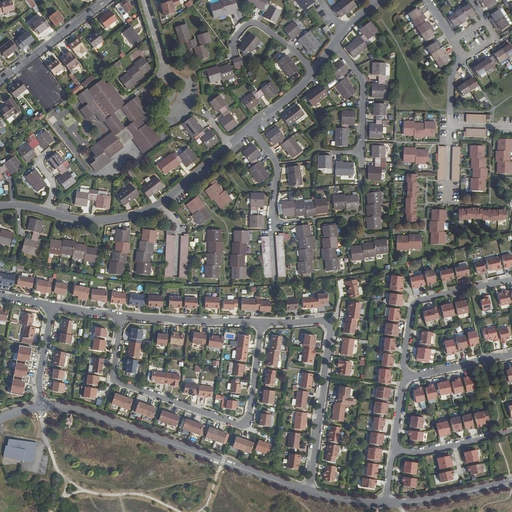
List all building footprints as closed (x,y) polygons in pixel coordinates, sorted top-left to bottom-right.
[(20,7),(18,5),(15,0),(12,0),(10,2),(13,5),(11,6),(17,15),(22,10),(20,7)] [(126,12),(132,7),(126,0),(122,0),(115,6),(122,16),(126,13),(126,12)] [(179,0),(166,0),(160,2),(164,15),(174,12),(172,4),(180,2),(179,0)] [(234,9),(231,0),(220,0),(222,2),(211,6),(214,16),(229,12),(229,13),(235,11),(234,9)] [(263,9),(266,3),(267,0),(248,0),(254,3),(253,4),(257,6),(257,7),(262,10),(263,9)] [(296,0),(304,10),(315,2),(313,0),(296,0)] [(352,8),(356,5),(352,0),(343,0),(339,4),(334,8),(341,16),(345,13),(346,13),(349,11),(349,10),(352,8)] [(489,8),(497,3),(495,0),(480,0),(485,8),(488,6),(489,8)] [(281,11),(266,3),(263,9),(266,11),(268,11),(265,17),(275,22),(281,11)] [(449,17),(453,24),(454,24),(456,23),(458,26),(466,20),(465,17),(469,15),(471,17),(476,14),(469,4),(449,17)] [(415,8),(407,13),(425,41),(433,36),(432,33),(434,32),(429,22),(426,24),(423,19),(426,18),(419,8),(416,10),(415,8)] [(509,25),(499,9),(492,13),(491,14),(493,17),(491,19),(497,28),(499,27),(501,30),(509,25)] [(110,11),(99,19),(106,28),(117,19),(110,11)] [(58,13),(57,12),(53,14),(53,13),(51,15),(52,16),(49,18),(55,26),(63,20),(61,16),(62,15),(60,13),(58,13)] [(41,17),(31,25),(37,34),(48,26),(41,17)] [(300,39),(305,35),(295,21),(284,28),(291,38),(296,34),(297,36),(300,39)] [(354,57),(368,46),(364,42),(378,32),(370,22),(361,29),(364,34),(360,37),(360,36),(355,40),(355,41),(352,44),(352,45),(347,49),(354,57)] [(182,25),(176,27),(180,42),(184,41),(185,42),(187,41),(189,49),(195,47),(198,59),(202,58),(203,59),(209,57),(205,44),(211,42),(209,33),(205,34),(205,33),(198,35),(201,45),(197,46),(195,39),(192,40),(187,25),(183,26),(182,25)] [(130,27),(122,33),(132,46),(140,40),(130,27)] [(19,39),(16,41),(22,49),(34,40),(28,31),(18,38),(19,39)] [(309,31),(305,35),(300,39),(299,39),(303,44),(304,44),(306,47),(307,46),(312,52),(320,46),(309,31)] [(93,48),(103,41),(96,32),(87,39),(93,48)] [(260,41),(251,33),(248,37),(249,38),(246,40),(239,48),(247,55),(252,50),(260,41)] [(78,38),(69,45),(75,54),(79,51),(82,54),(87,50),(78,38)] [(11,40),(0,48),(0,49),(6,57),(17,49),(11,40)] [(437,41),(427,47),(440,68),(441,67),(443,70),(447,67),(448,66),(447,63),(448,63),(447,60),(449,59),(443,49),(440,51),(438,47),(440,45),(437,41)] [(495,54),(499,62),(511,54),(511,45),(511,44),(508,45),(506,43),(496,50),(498,52),(495,54)] [(65,53),(59,58),(72,75),(82,68),(70,52),(66,55),(65,53)] [(287,55),(278,61),(282,66),(281,67),(289,77),(299,69),(296,65),(295,66),(293,63),(294,63),(291,59),(290,59),(287,55)] [(148,68),(150,67),(143,57),(135,63),(136,65),(143,74),(149,70),(148,68)] [(473,68),(478,76),(494,65),(490,58),(486,60),(484,57),(475,63),(476,66),(473,68)] [(57,60),(47,67),(55,76),(64,70),(57,60)] [(340,60),(330,68),(340,82),(345,78),(342,74),(347,70),(340,60)] [(385,85),(385,75),(386,63),(373,63),(372,75),(378,75),(378,85),(372,85),(372,97),(384,97),(385,85)] [(143,74),(136,65),(127,71),(129,72),(135,80),(137,79),(138,80),(144,75),(143,74)] [(234,77),(231,65),(228,67),(227,65),(219,68),(222,79),(223,81),(234,77)] [(211,83),(222,79),(219,68),(218,66),(210,69),(210,70),(207,71),(211,83)] [(135,80),(129,72),(120,79),(128,89),(134,85),(133,83),(136,82),(135,80)] [(92,76),(80,85),(82,87),(82,88),(94,79),(92,76)] [(335,85),(346,99),(355,93),(351,87),(352,87),(349,83),(350,82),(346,77),(345,78),(340,82),(335,85)] [(460,92),(462,95),(478,85),(473,77),(470,79),(468,77),(459,83),(460,85),(457,87),(460,92)] [(138,118),(139,117),(141,116),(129,101),(125,104),(124,106),(120,102),(122,101),(122,100),(109,83),(106,84),(102,79),(87,90),(94,99),(92,100),(107,119),(103,121),(112,132),(97,143),(108,158),(123,146),(123,145),(132,139),(143,153),(160,140),(147,123),(145,124),(144,125),(138,118)] [(8,89),(14,98),(26,89),(20,80),(8,89)] [(67,93),(70,97),(75,94),(74,93),(79,89),(80,90),(82,88),(82,87),(80,85),(76,80),(73,82),(76,87),(67,93)] [(266,94),(270,98),(279,91),(271,81),(258,91),(262,97),(265,95),(266,94)] [(312,105),(327,94),(321,85),(312,91),(312,92),(310,93),(309,93),(305,96),(312,105)] [(262,97),(258,91),(253,94),(252,93),(243,99),(249,108),(254,104),(255,105),(259,102),(258,100),(262,97)] [(222,113),(227,110),(224,106),(226,104),(219,95),(210,101),(214,106),(214,107),(217,111),(219,110),(222,113)] [(20,111),(10,98),(5,102),(5,101),(0,104),(0,111),(6,119),(14,113),(15,114),(20,111)] [(290,109),(282,115),(289,124),(304,113),(297,104),(293,107),(293,108),(291,110),(290,109)] [(369,137),(382,137),(382,124),(387,124),(387,121),(382,121),(383,116),(385,115),(386,104),(375,104),(375,109),(373,109),(373,115),(376,115),(376,125),(369,125),(369,137)] [(238,123),(227,110),(222,113),(224,117),(225,118),(220,121),(227,131),(238,123)] [(34,123),(46,114),(44,111),(32,120),(34,123)] [(335,145),(346,145),(346,139),(347,139),(347,134),(348,134),(349,128),(348,128),(348,123),(354,123),(354,111),(342,111),(341,128),(335,127),(335,145)] [(195,123),(191,117),(182,123),(193,138),(197,134),(203,130),(200,125),(198,125),(196,122),(195,123)] [(426,137),(435,137),(435,124),(424,123),(424,124),(414,124),(413,123),(402,123),(402,135),(406,136),(413,137),(413,138),(421,138),(421,137),(424,137),(423,136),(426,136),(426,137)] [(294,157),(302,150),(292,137),(287,140),(276,126),(266,134),(274,143),(279,140),(282,144),(281,144),(285,149),(286,149),(289,152),(290,152),(294,157)] [(40,143),(44,147),(54,140),(46,130),(36,137),(34,134),(29,137),(30,138),(37,146),(39,143),(40,143)] [(205,133),(203,130),(197,134),(208,148),(218,140),(211,131),(206,134),(205,133)] [(37,146),(30,138),(26,140),(28,143),(18,151),(26,161),(36,154),(32,149),(37,146)] [(499,140),(498,150),(500,150),(500,152),(498,152),(498,155),(496,155),(496,162),(498,162),(497,172),(499,172),(499,175),(511,175),(511,163),(509,163),(510,153),(511,153),(511,140),(499,140)] [(243,152),(253,165),(259,161),(256,157),(260,153),(253,144),(243,152)] [(438,178),(445,178),(446,145),(439,145),(438,178)] [(451,179),(459,179),(460,146),(452,145),(451,179)] [(482,149),(482,146),(471,145),(471,158),(472,158),(471,167),(473,168),(472,177),(471,177),(470,190),(482,190),(483,190),(483,188),(484,178),(485,178),(485,171),(483,171),(484,168),(483,168),(483,165),(484,165),(484,158),(483,158),(484,149),(482,149)] [(375,162),(381,162),(381,157),(384,157),(384,146),(373,146),(373,152),(372,152),(372,157),(375,157),(375,162)] [(189,148),(184,151),(178,156),(177,154),(173,156),(179,163),(183,160),(187,165),(196,158),(189,148)] [(414,166),(427,166),(427,155),(425,154),(425,153),(414,153),(414,152),(405,152),(405,153),(403,153),(403,164),(414,164),(414,166)] [(60,171),(65,167),(62,163),(64,162),(57,153),(48,159),(52,164),(51,165),(54,169),(57,167),(60,171)] [(179,164),(179,163),(173,156),(172,155),(171,154),(157,164),(164,173),(169,169),(170,170),(173,167),(174,168),(179,164)] [(330,161),(330,155),(318,155),(318,168),(335,168),(335,174),(352,174),(353,163),(346,163),(347,162),(342,162),(341,161),(335,161),(335,162),(330,161)] [(14,156),(1,166),(5,171),(9,168),(13,173),(22,166),(14,156)] [(259,161),(253,165),(249,169),(260,183),(268,176),(264,171),(265,170),(262,166),(263,166),(259,161)] [(381,179),(381,162),(375,162),(374,167),(368,167),(368,179),(381,179)] [(290,186),(302,184),(300,172),(299,165),(288,167),(289,173),(288,173),(289,177),(290,177),(290,180),(289,181),(290,186)] [(75,181),(65,167),(60,171),(62,174),(63,175),(58,179),(65,189),(75,181)] [(35,169),(25,176),(33,187),(33,186),(37,191),(46,185),(42,180),(43,180),(35,169)] [(163,186),(156,176),(146,184),(146,185),(141,189),(148,197),(152,193),(153,194),(156,191),(156,190),(158,188),(159,189),(163,186)] [(415,185),(415,176),(406,176),(405,189),(406,189),(406,195),(405,195),(404,221),(405,221),(405,225),(414,225),(415,216),(413,216),(414,200),(415,200),(416,185),(415,185)] [(214,199),(223,192),(216,182),(214,183),(212,181),(208,185),(209,187),(206,189),(208,192),(206,193),(212,200),(214,199)] [(139,194),(131,185),(121,192),(122,193),(116,196),(123,205),(128,201),(132,199),(131,198),(133,196),(134,197),(139,194)] [(92,200),(93,194),(94,189),(89,189),(88,193),(80,192),(76,191),(74,204),(86,206),(87,200),(92,200)] [(220,205),(222,207),(231,200),(224,191),(223,192),(214,199),(219,206),(220,205)] [(367,196),(368,205),(379,204),(381,203),(379,191),(368,193),(369,196),(367,196)] [(250,193),(250,210),(257,210),(257,205),(263,205),(263,193),(250,193)] [(110,196),(93,194),(92,200),(97,201),(96,207),(108,208),(110,196)] [(337,207),(337,209),(346,207),(344,196),(344,194),(332,196),(334,207),(337,207)] [(344,196),(346,207),(346,209),(354,208),(354,206),(358,206),(356,195),(344,196)] [(186,204),(193,214),(202,207),(204,206),(198,199),(197,200),(196,198),(186,204)] [(314,202),(316,213),(324,212),(324,210),(327,209),(326,199),(314,200),(314,202)] [(295,214),(294,202),(294,201),(281,202),(283,213),(286,213),(286,215),(295,214)] [(305,212),(304,203),(304,201),(294,202),(295,214),(295,215),(302,214),(302,213),(305,212)] [(316,213),(314,202),(304,203),(305,212),(306,214),(308,214),(309,216),(316,215),(316,213)] [(366,206),(367,214),(369,214),(370,217),(379,216),(381,215),(379,204),(368,205),(366,206)] [(199,224),(208,218),(207,215),(208,214),(202,207),(193,214),(192,215),(199,224)] [(432,244),(445,244),(445,231),(444,231),(444,221),(445,221),(446,209),(432,208),(432,217),(433,217),(433,221),(432,221),(432,224),(430,224),(430,231),(431,231),(431,240),(432,240),(432,244)] [(476,220),(502,221),(502,220),(505,220),(505,211),(496,210),(496,212),(481,211),(481,210),(466,209),(465,211),(458,211),(457,219),(470,220),(470,218),(476,219),(476,220)] [(257,210),(250,210),(250,227),(263,227),(263,215),(257,215),(257,210)] [(370,217),(368,217),(368,220),(366,220),(367,229),(381,228),(379,216),(370,217)] [(34,231),(33,236),(39,238),(44,221),(31,218),(28,229),(34,231)] [(307,227),(307,225),(295,226),(296,238),(298,238),(309,236),(309,227),(307,227)] [(324,238),(335,236),(336,236),(335,225),(324,226),(324,229),(322,229),(324,238)] [(115,241),(116,241),(128,242),(128,234),(127,233),(127,230),(116,229),(115,241)] [(141,241),(153,242),(155,242),(156,230),(145,229),(144,232),(142,232),(141,241)] [(207,242),(209,241),(220,242),(221,233),(219,233),(219,230),(208,229),(207,242)] [(0,235),(0,242),(10,245),(13,233),(2,230),(0,235)] [(164,276),(172,276),(174,235),(171,235),(170,230),(166,230),(164,276)] [(236,233),(234,233),(234,242),(246,242),(248,242),(247,230),(236,230),(236,233)] [(178,277),(186,277),(188,234),(183,233),(183,235),(180,235),(178,277)] [(279,236),(275,236),(278,278),(286,277),(283,233),(279,233),(279,236)] [(33,236),(32,239),(31,241),(25,239),(22,250),(35,254),(38,242),(42,243),(43,239),(39,238),(33,236)] [(309,236),(298,238),(300,249),(309,248),(311,248),(311,245),(312,245),(311,236),(309,236)] [(325,248),(334,247),(336,247),(335,236),(324,238),(322,238),(322,245),(324,245),(325,248)] [(409,249),(422,249),(422,237),(418,237),(418,236),(409,236),(409,237),(401,236),(401,237),(397,237),(396,250),(409,250),(409,249)] [(272,278),(269,237),(261,237),(264,279),(272,278)] [(385,239),(376,241),(376,242),(374,243),(374,244),(375,254),(387,253),(385,239)] [(60,254),(61,253),(63,241),(54,240),(54,241),(51,241),(49,252),(60,254)] [(61,253),(73,254),(74,245),(75,243),(71,243),(72,241),(63,240),(63,241),(61,253)] [(140,250),(150,252),(152,252),(153,242),(141,241),(140,240),(139,248),(141,248),(140,250)] [(116,241),(115,251),(125,252),(126,252),(127,250),(128,250),(129,243),(128,242),(116,241)] [(209,241),(209,253),(219,254),(220,254),(220,251),(222,251),(222,242),(220,242),(209,241)] [(246,242),(234,242),(232,242),(232,251),(234,251),(234,254),(244,254),(246,254),(246,242)] [(73,256),(85,258),(87,247),(86,247),(87,245),(78,243),(77,245),(74,245),(73,254),(73,256)] [(375,256),(375,254),(374,244),(370,244),(371,243),(362,244),(362,246),(363,257),(375,256)] [(363,259),(363,257),(362,246),(353,247),(353,248),(350,249),(351,260),(363,259)] [(96,262),(98,250),(95,250),(95,248),(87,247),(85,258),(84,260),(96,262)] [(322,259),(324,258),(336,257),(334,247),(325,248),(323,248),(323,252),(322,252),(322,259)] [(309,248),(300,249),(298,250),(299,262),(311,260),(312,260),(311,251),(310,251),(309,248)] [(138,261),(149,262),(150,252),(140,250),(140,251),(139,251),(138,253),(137,253),(136,261),(138,261)] [(113,251),(112,261),(123,262),(125,263),(126,256),(124,256),(125,252),(115,251),(113,251)] [(207,253),(207,266),(219,266),(220,266),(220,257),(219,257),(219,254),(209,253),(207,253)] [(234,254),(233,254),(232,257),(230,257),(231,266),(232,266),(244,266),(244,254),(234,254)] [(511,261),(510,254),(502,256),(504,268),(508,267),(508,266),(509,265),(511,264),(511,261)] [(497,268),(497,269),(501,268),(498,256),(490,258),(492,269),(495,269),(497,268)] [(324,258),(326,267),(327,267),(327,270),(339,269),(338,257),(336,257),(324,258)] [(311,260),(299,262),(298,262),(299,273),(310,272),(310,269),(312,269),(311,260)] [(109,273),(121,274),(121,271),(122,272),(123,262),(112,261),(111,261),(109,273)] [(138,270),(138,273),(149,275),(150,263),(149,262),(138,261),(136,270),(138,270)] [(485,261),(476,261),(476,274),(486,273),(485,261)] [(458,264),(454,265),(457,278),(462,277),(462,276),(469,274),(467,265),(467,263),(465,262),(459,263),(458,264)] [(205,277),(217,278),(217,275),(219,275),(219,266),(207,266),(206,266),(205,277)] [(245,266),(244,266),(232,266),(232,275),(234,275),(234,278),(245,278),(245,266)] [(443,268),(439,269),(442,282),(447,281),(447,279),(449,279),(454,278),(452,268),(443,270),(443,268)] [(433,269),(424,271),(427,285),(431,284),(431,282),(432,282),(436,281),(433,269)] [(0,282),(14,285),(16,275),(1,273),(0,277),(0,282)] [(391,274),(389,289),(402,290),(402,284),(401,284),(401,280),(402,276),(391,274)] [(413,274),(409,275),(412,289),(417,288),(416,286),(420,285),(424,284),(422,275),(413,276),(413,274)] [(32,287),(34,278),(19,275),(17,284),(32,287)] [(43,291),(43,292),(47,293),(47,292),(50,292),(53,278),(49,277),(49,281),(38,279),(36,290),(41,291),(43,291)] [(351,297),(360,295),(357,283),(358,283),(357,279),(346,281),(347,285),(349,285),(351,297)] [(61,291),(61,293),(65,294),(67,283),(55,281),(54,290),(58,291),(61,291)] [(87,300),(90,287),(74,284),(73,294),(78,295),(82,296),(82,298),(87,300)] [(107,301),(108,290),(93,288),(92,299),(102,300),(103,301),(107,301)] [(503,293),(502,293),(498,294),(500,305),(511,302),(509,290),(503,291),(503,293)] [(125,303),(126,292),(112,291),(111,301),(125,303)] [(327,292),(317,294),(317,295),(318,306),(323,305),(323,302),(328,302),(327,292)] [(390,292),(388,303),(401,305),(402,298),(402,294),(390,292)] [(143,305),(145,294),(130,293),(129,304),(143,305)] [(486,299),(484,299),(480,300),(483,310),(491,309),(488,294),(485,295),(486,299)] [(163,306),(163,295),(149,295),(148,306),(163,306)] [(182,307),(182,295),(170,295),(169,305),(174,305),(177,305),(177,306),(182,307)] [(228,299),(224,298),(224,308),(234,308),(234,306),(238,306),(238,299),(234,299),(234,295),(228,295),(228,299)] [(318,306),(317,295),(302,297),(303,306),(307,306),(313,305),(313,306),(318,306)] [(185,307),(197,307),(197,296),(185,296),(185,307)] [(219,307),(219,297),(205,296),(205,307),(219,307)] [(299,307),(298,297),(286,298),(286,309),(299,307)] [(256,309),(257,298),(242,298),(242,308),(256,309)] [(465,299),(462,300),(455,302),(457,314),(468,312),(465,299)] [(260,309),(271,310),(271,300),(260,300),(260,309)] [(348,317),(357,318),(359,318),(361,302),(351,301),(348,317)] [(444,317),(454,315),(451,302),(444,304),(441,305),(444,317)] [(0,306),(0,318),(6,320),(8,310),(4,310),(0,309),(1,307),(0,306)] [(439,318),(436,306),(430,307),(430,309),(426,310),(423,310),(425,322),(439,318)] [(385,315),(385,319),(398,321),(399,316),(398,316),(398,313),(399,309),(389,307),(388,315),(385,315)] [(21,324),(26,325),(31,326),(33,314),(24,312),(21,324)] [(348,317),(347,317),(346,322),(345,322),(344,332),(354,333),(357,318),(348,317)] [(64,320),(61,333),(70,334),(71,333),(73,321),(64,320)] [(385,322),(384,333),(396,335),(397,328),(398,324),(385,322)] [(33,339),(36,327),(31,326),(26,325),(23,342),(31,344),(32,339),(33,339)] [(498,329),(497,325),(486,328),(488,339),(492,338),(493,338),(494,341),(500,339),(498,329)] [(105,333),(106,331),(106,328),(95,327),(94,335),(107,337),(107,333),(105,333)] [(133,327),(131,341),(141,342),(143,328),(133,327)] [(506,327),(498,329),(500,339),(501,343),(505,342),(504,339),(505,338),(509,338),(506,327)] [(433,332),(420,330),(419,335),(421,335),(420,339),(420,343),(424,343),(429,344),(431,335),(433,336),(433,332)] [(475,343),(478,342),(475,330),(467,332),(470,346),(473,345),(473,343),(475,343)] [(176,331),(172,331),(170,342),(183,344),(184,334),(179,333),(176,333),(176,331)] [(192,343),(205,344),(207,334),(203,334),(203,333),(194,331),(192,343)] [(61,333),(59,332),(58,336),(60,337),(59,339),(58,342),(70,344),(72,335),(70,334),(61,333)] [(164,334),(162,333),(158,333),(157,343),(167,344),(169,333),(165,332),(164,334)] [(305,332),(303,347),(304,347),(315,348),(316,340),(315,340),(315,338),(316,334),(305,332)] [(238,345),(248,346),(250,335),(239,334),(238,345)] [(273,334),(271,348),(280,349),(282,335),(273,334)] [(209,346),(223,347),(223,343),(224,337),(210,335),(209,346)] [(464,347),(467,347),(464,335),(456,336),(459,351),(462,350),(462,348),(464,347)] [(355,338),(343,336),(342,340),(343,340),(341,353),(352,354),(355,338)] [(382,345),(381,349),(394,351),(395,346),(394,345),(394,343),(395,338),(385,337),(383,345),(382,345)] [(106,340),(94,338),(92,348),(103,350),(104,345),(104,343),(106,344),(106,340)] [(452,353),(456,352),(453,339),(445,340),(447,352),(450,352),(452,351),(452,353)] [(141,342),(131,341),(129,355),(139,356),(141,342)] [(247,360),(248,346),(238,345),(237,350),(236,356),(236,358),(247,360)] [(10,394),(22,396),(25,383),(28,384),(29,377),(26,376),(27,368),(31,368),(32,361),(29,360),(31,348),(19,346),(17,360),(25,362),(25,364),(16,363),(14,376),(22,378),(22,380),(13,379),(10,394)] [(315,355),(316,349),(315,348),(304,347),(301,361),(312,362),(313,358),(313,355),(314,355),(315,355)] [(428,359),(430,349),(418,347),(417,354),(416,358),(428,359)] [(270,354),(269,353),(268,363),(278,365),(280,349),(271,348),(270,354)] [(66,352),(55,350),(53,364),(63,367),(65,356),(69,357),(70,353),(66,352)] [(379,360),(379,364),(392,366),(393,361),(392,361),(392,358),(393,354),(383,352),(381,360),(379,360)] [(104,358),(94,357),(92,371),(102,372),(104,358)] [(136,372),(137,359),(127,358),(127,362),(128,362),(128,365),(126,366),(126,370),(127,371),(136,372)] [(340,359),(339,366),(340,366),(339,373),(350,375),(352,361),(340,359)] [(246,368),(246,363),(235,362),(233,374),(243,375),(244,370),(244,368),(246,368)] [(64,370),(52,368),(51,372),(53,372),(53,374),(52,378),(63,380),(64,370)] [(277,369),(269,368),(269,372),(267,372),(266,383),(275,384),(277,369)] [(161,382),(165,383),(165,382),(166,372),(153,370),(152,379),(158,380),(161,380),(161,382)] [(376,378),(376,382),(390,384),(390,379),(389,379),(390,375),(390,371),(380,370),(379,378),(376,378)] [(166,372),(165,382),(171,383),(173,383),(173,385),(178,385),(180,373),(166,371),(166,372)] [(311,387),(313,373),(303,371),(301,386),(311,387)] [(100,376),(88,374),(87,383),(97,385),(98,381),(98,380),(100,380),(100,376)] [(466,391),(474,389),(472,377),(469,377),(467,378),(467,376),(463,377),(466,391)] [(454,393),(463,391),(460,378),(456,378),(456,380),(455,381),(452,381),(454,393)] [(440,395),(451,392),(448,380),(441,382),(437,383),(440,395)] [(65,383),(53,381),(52,385),(53,385),(52,390),(63,393),(65,383)] [(196,394),(197,382),(187,381),(185,392),(191,392),(191,393),(196,394)] [(241,392),(242,383),(232,381),(231,391),(241,392)] [(428,399),(436,397),(433,383),(430,384),(430,386),(428,386),(425,387),(428,399)] [(200,385),(199,395),(212,396),(213,386),(200,385)] [(389,387),(377,385),(375,397),(387,399),(388,395),(389,387)] [(340,386),(339,391),(339,395),(337,394),(337,398),(346,399),(346,396),(349,396),(350,387),(340,386)] [(420,401),(425,400),(422,386),(417,387),(418,389),(416,389),(413,390),(416,402),(420,401)] [(97,388),(85,387),(84,397),(95,398),(95,396),(95,392),(97,392),(97,388)] [(276,390),(266,389),(265,392),(264,392),(263,402),(273,404),(276,390)] [(309,391),(297,389),(295,406),(305,407),(307,395),(308,395),(309,391)] [(112,402),(121,405),(126,393),(122,392),(121,393),(119,392),(116,391),(112,402)] [(126,393),(121,405),(130,408),(133,398),(131,397),(129,396),(129,395),(126,393)] [(236,408),(237,406),(237,404),(239,404),(239,400),(228,399),(227,407),(236,408)] [(136,410),(145,414),(149,402),(145,401),(145,402),(143,401),(140,400),(136,410)] [(345,402),(335,401),(332,417),(343,419),(345,402)] [(387,402),(375,401),(373,412),(385,414),(386,410),(387,402)] [(149,402),(145,414),(154,417),(157,406),(155,405),(152,405),(153,403),(149,402)] [(159,419),(168,422),(172,410),(169,409),(168,410),(166,410),(163,409),(159,419)] [(270,410),(263,409),(263,413),(261,413),(260,422),(270,423),(271,415),(270,414),(270,410)] [(172,410),(168,422),(177,425),(180,415),(178,414),(176,413),(176,412),(172,410)] [(305,429),(307,412),(296,410),(294,427),(294,428),(302,428),(305,429)] [(473,413),(476,427),(480,427),(479,424),(481,424),(485,423),(482,411),(473,413)] [(461,415),(464,428),(468,427),(469,426),(470,429),(473,428),(470,413),(461,415)] [(410,415),(409,423),(408,426),(421,428),(423,417),(410,415)] [(384,422),(385,417),(372,416),(371,419),(373,420),(372,428),(381,430),(382,425),(382,422),(384,422)] [(450,418),(452,430),(456,429),(458,429),(459,432),(462,431),(459,416),(450,418)] [(183,427),(192,431),(196,419),(192,418),(192,419),(190,418),(187,417),(183,427)] [(196,419),(192,431),(200,434),(204,424),(201,423),(199,422),(200,421),(196,419)] [(438,436),(446,434),(449,434),(446,421),(435,424),(437,429),(438,434),(438,436)] [(341,423),(332,422),(332,426),(330,426),(329,437),(339,438),(341,423)] [(216,439),(220,428),(216,426),(216,428),(213,427),(211,426),(207,436),(216,439)] [(224,429),(220,428),(216,439),(224,442),(228,432),(225,431),(223,431),(224,429)] [(422,432),(408,429),(408,433),(410,433),(409,435),(409,439),(421,440),(422,432)] [(299,444),(301,433),(289,431),(287,447),(299,449),(300,444),(299,444)] [(382,438),(383,433),(370,431),(369,435),(371,435),(370,444),(379,445),(380,440),(380,437),(382,438)] [(233,446),(242,449),(246,437),(242,436),(242,437),(240,436),(237,435),(233,446)] [(246,437),(242,449),(251,452),(255,442),(252,441),(249,440),(250,439),(246,437)] [(23,460),(33,462),(37,442),(27,441),(26,444),(13,442),(14,439),(9,439),(7,445),(6,445),(4,456),(23,460)] [(259,439),(256,449),(268,453),(272,443),(259,439)] [(338,444),(328,443),(326,455),(337,456),(338,444)] [(379,459),(379,455),(380,448),(368,447),(366,458),(379,459)] [(464,455),(465,463),(478,460),(475,449),(463,452),(464,455)] [(300,459),(301,454),(289,453),(288,465),(298,467),(299,462),(299,459),(300,459)] [(439,469),(451,466),(449,459),(449,455),(436,458),(439,469)] [(403,464),(402,471),(415,473),(416,462),(404,460),(403,464)] [(377,468),(378,463),(365,462),(365,465),(367,466),(366,474),(375,475),(375,471),(376,468),(377,468)] [(482,472),(480,463),(466,466),(467,470),(469,469),(469,471),(470,474),(482,472)] [(333,481),(335,465),(326,464),(325,471),(325,475),(324,479),(333,481)] [(452,473),(452,470),(438,473),(440,482),(452,479),(451,475),(451,474),(452,473)] [(414,487),(415,478),(401,476),(401,479),(403,480),(403,481),(402,485),(414,487)] [(376,482),(376,479),(362,477),(360,486),(373,488),(373,484),(374,482),(376,482)]
